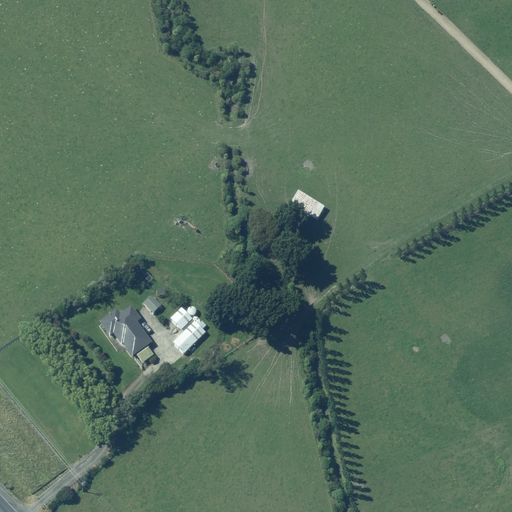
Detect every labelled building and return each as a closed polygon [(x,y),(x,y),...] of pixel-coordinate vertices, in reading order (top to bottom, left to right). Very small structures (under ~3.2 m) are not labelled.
[(324,209),(298,192),(290,205),(317,221),(324,209)] [(152,297),(143,305),(153,315),(161,307),(152,297)] [(182,332),(193,320),(177,305),(173,310),(175,313),(169,320),(182,332)] [(118,312),(99,324),(109,338),(113,335),(121,347),(124,345),(132,357),(152,345),(138,322),(140,321),(132,308),(120,316),(118,312)] [(209,334),(197,320),(172,343),(184,356),(209,334)] [(148,349),(137,357),(141,364),(152,357),(148,349)]
